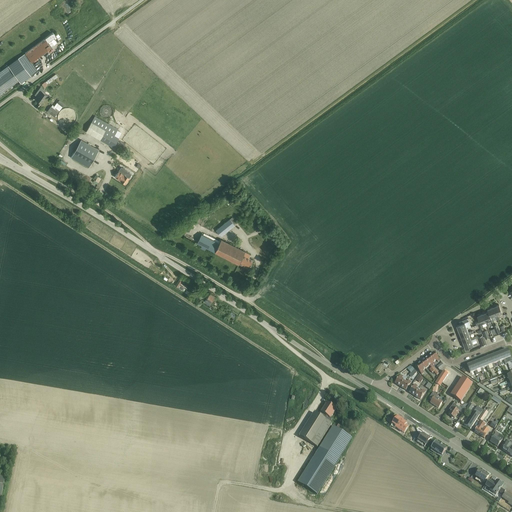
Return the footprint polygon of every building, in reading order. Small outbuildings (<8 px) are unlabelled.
[(52,33),(45,38),(48,41),(55,36),(52,33)] [(51,47),(45,38),(25,53),(31,62),(51,47)] [(0,94),(19,80),(21,83),(37,71),(25,53),(2,70),(5,73),(0,76),(0,94)] [(37,97),(35,99),(41,103),(47,95),(44,93),(45,91),(40,87),(34,95),(37,97)] [(51,107),(47,111),(49,113),(54,117),(58,112),(55,110),(53,108),(51,107)] [(95,116),(86,132),(113,147),(118,138),(114,136),(118,129),(95,116)] [(98,150),(81,140),(71,157),(88,167),(98,150)] [(129,177),(131,174),(126,171),(124,174),(124,175),(118,171),(115,177),(120,180),(125,184),(129,178),(129,177)] [(235,225),(234,223),(236,222),(232,217),(216,230),(220,235),(222,236),(235,225)] [(265,231),(270,225),(266,221),(261,227),(265,231)] [(249,268),(253,260),(244,255),(245,251),(221,239),(220,243),(202,234),(197,243),(202,245),(201,248),(205,250),(206,248),(239,264),(239,263),(249,268)] [(208,304),(209,305),(215,296),(210,293),(207,298),(202,295),(201,294),(199,296),(209,303),(208,304)] [(496,315),(497,319),(500,318),(498,314),(502,312),(499,305),(495,306),(495,305),(493,306),(493,307),(496,315)] [(491,319),(492,322),(494,321),(492,316),(496,315),(493,307),(490,308),(489,307),(487,308),(488,312),(488,311),(491,319)] [(486,321),(485,322),(487,326),(489,325),(487,321),(491,319),(488,311),(488,312),(485,313),(485,312),(482,312),(483,314),(486,321)] [(482,323),(485,322),(486,321),(483,314),(479,315),(479,314),(477,315),(480,323),(480,324),(481,328),(483,327),(482,323)] [(458,332),(459,332),(459,331),(467,328),(467,329),(471,327),(470,325),(468,321),(469,321),(468,318),(465,319),(461,321),(462,323),(457,325),(458,329),(457,330),(458,332)] [(460,337),(461,337),(469,334),(473,333),(472,331),(468,332),(467,329),(467,328),(459,331),(459,332),(460,335),(459,335),(460,337)] [(462,343),(463,343),(463,342),(471,339),(471,340),(475,338),(475,336),(470,338),(469,334),(461,337),(462,340),(461,341),(462,343)] [(473,343),(471,340),(471,339),(463,342),(463,343),(465,346),(464,346),(464,348),(468,347),(473,345),(473,346),(478,344),(477,342),(473,343)] [(505,360),(506,360),(509,358),(511,362),(511,361),(511,359),(511,357),(508,350),(502,352),(505,360)] [(499,362),(500,362),(503,361),(505,365),(507,364),(506,360),(505,360),(502,352),(496,355),(499,362)] [(429,356),(434,363),(436,361),(438,363),(440,361),(434,353),(429,356)] [(493,364),(494,364),(498,363),(499,367),(501,366),(500,362),(499,362),(496,355),(490,357),(493,364)] [(425,360),(429,366),(434,363),(429,356),(425,360)] [(487,367),(488,366),(492,365),(493,369),(496,368),(494,364),(493,364),(490,357),(485,359),(487,367)] [(482,369),(486,367),(488,371),(490,371),(488,366),(487,367),(485,359),(479,361),(482,369)] [(420,363),(425,370),(429,366),(425,360),(420,363)] [(476,371),(480,370),(482,374),(484,373),(482,369),(479,361),(473,364),(476,371)] [(423,371),(425,370),(420,363),(415,367),(421,375),(424,373),(423,371)] [(478,375),(476,371),(473,364),(467,366),(470,374),(474,372),(476,376),(478,375)] [(448,374),(443,371),(435,383),(440,387),(448,374)] [(394,384),(400,387),(404,381),(402,379),(403,377),(400,375),(398,378),(394,384)] [(450,395),(456,399),(461,402),(472,385),(462,378),(450,395)] [(492,385),(497,383),(496,380),(490,382),(491,385),(486,387),(489,389),(493,388),(492,385)] [(404,381),(400,387),(406,391),(411,383),(408,381),(407,383),(404,381)] [(409,393),(414,397),(419,390),(416,388),(417,387),(414,385),(409,393)] [(419,390),(414,397),(420,400),(425,392),(423,390),(421,392),(419,390)] [(442,402),(437,399),(438,397),(433,393),(429,398),(432,400),(430,403),(438,409),(442,402)] [(493,397),(491,400),(499,405),(501,402),(493,397)] [(330,419),(336,409),(327,403),(319,416),(314,413),(299,436),(317,448),(332,424),(330,423),(332,420),(330,419)] [(454,419),(459,412),(462,414),(465,408),(461,406),(459,408),(453,404),(449,411),(450,412),(448,415),(454,419)] [(485,410),(479,419),(481,421),(482,422),(488,413),(485,410)] [(470,429),(479,416),(473,412),(469,418),(468,417),(463,424),(465,425),(465,426),(470,429)] [(405,425),(406,423),(407,423),(401,419),(402,418),(397,416),(392,424),(396,426),(395,427),(404,433),(408,427),(405,425)] [(491,427),(494,429),(499,422),(496,420),(495,423),(493,422),(490,426),(491,427)] [(481,422),(474,432),(479,435),(484,428),(486,425),(487,423),(484,421),(482,424),(481,422)] [(484,428),(479,435),(484,438),(489,431),(486,429),(488,426),(486,425),(485,426),(484,428)] [(320,448),(298,483),(317,495),(339,460),(352,439),(333,427),(320,448)] [(426,445),(430,439),(429,438),(430,437),(428,436),(427,437),(422,433),(418,440),(426,445)] [(494,436),(490,442),(498,447),(499,444),(502,439),(498,436),(499,435),(496,433),(494,436)] [(431,449),(442,456),(447,449),(436,442),(431,449)] [(502,450),(507,453),(511,445),(507,442),(507,443),(506,443),(502,450)] [(485,482),(489,476),(480,470),(475,476),(485,482)] [(487,487),(484,490),(489,493),(490,491),(497,495),(499,492),(501,489),(503,485),(496,481),(495,484),(490,481),(486,486),(487,487)] [(508,503),(511,506),(511,497),(506,493),(502,498),(509,502),(508,503)]
